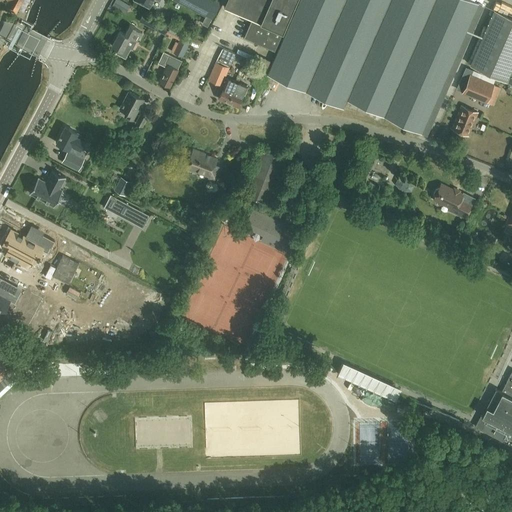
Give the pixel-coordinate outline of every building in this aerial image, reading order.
[(17,13),(23,0),(9,0),(5,7),(17,13)] [(128,13),(132,6),(121,0),(119,0),(116,6),(128,13)] [(212,17),(220,2),(216,0),(179,0),(182,1),(207,14),(212,17)] [(244,37),(275,50),(283,32),(297,0),(227,0),(224,6),(252,18),(244,37)] [(478,3),(471,0),(299,0),(268,74),(344,107),(347,100),(421,132),(478,3)] [(511,16),(494,9),(471,64),(511,82),(511,16)] [(150,27),(164,35),(169,27),(155,19),(150,27)] [(125,45),(130,37),(137,41),(142,32),(135,28),(135,27),(130,24),(125,33),(120,30),(111,45),(120,50),(118,54),(125,58),(131,48),(125,45)] [(182,56),(190,40),(181,36),(173,52),(182,56)] [(223,81),(225,76),(235,53),(223,48),(216,61),(210,76),(223,81)] [(169,85),(180,64),(182,60),(164,51),(158,62),(167,66),(166,67),(165,67),(163,70),(164,71),(159,81),(169,85)] [(268,67),(271,61),(256,54),(253,60),(268,67)] [(246,75),(262,82),(267,69),(252,63),(246,75)] [(494,84),(470,74),(463,92),(486,102),(494,84)] [(218,91),(221,92),(219,98),(228,102),(237,82),(227,77),(224,84),(224,85),(222,84),(220,85),(218,90),(218,91)] [(248,87),(237,82),(228,102),(237,106),(243,93),(245,94),(248,87)] [(133,119),(143,99),(129,91),(120,108),(128,112),(126,116),(133,119)] [(478,112),(461,105),(452,128),(469,135),(478,112)] [(142,126),(148,115),(142,111),(136,123),(142,126)] [(80,148),(84,140),(76,136),(77,132),(64,125),(56,142),(69,148),(71,144),(80,148)] [(270,203),(287,157),(259,147),(242,193),(270,203)] [(216,181),(221,168),(215,165),(217,158),(211,156),(210,157),(205,155),(205,153),(193,148),(187,163),(192,164),(191,168),(191,169),(197,171),(198,171),(210,175),(209,179),(216,181)] [(84,158),(68,150),(62,161),(79,169),(84,158)] [(52,170),(46,181),(39,177),(38,177),(29,193),(30,193),(53,205),(54,206),(63,190),(62,189),(59,188),(65,177),(66,176),(53,169),(52,170)] [(131,182),(122,177),(115,190),(124,195),(131,182)] [(403,187),(409,190),(411,190),(413,189),(414,188),(414,186),(413,184),(412,183),(406,181),(405,181),(403,181),(402,182),(401,183),(401,185),(402,186),(403,187)] [(434,191),(438,204),(444,203),(450,206),(448,209),(464,217),(470,207),(458,201),(462,194),(441,184),(438,190),(434,191)] [(150,215),(110,194),(104,206),(104,207),(105,206),(143,226),(142,227),(143,227),(150,215)] [(264,235),(279,242),(287,224),(253,209),(246,225),(265,234),(264,235)] [(11,227),(4,240),(12,244),(7,253),(27,263),(31,254),(36,257),(43,245),(50,249),(55,239),(33,227),(29,237),(11,227)] [(455,232),(450,229),(446,237),(452,240),(454,239),(456,234),(455,232)] [(57,243),(53,256),(63,260),(64,256),(73,259),(76,251),(57,243)] [(17,260),(7,254),(1,263),(12,269),(17,260)] [(230,325),(255,325),(255,316),(257,316),(271,291),(275,291),(275,281),(282,281),(282,265),(287,265),(291,257),(285,254),(271,254),(264,264),(233,264),(256,277),(252,283),(253,284),(246,295),(227,295),(227,297),(238,304),(238,298),(248,298),(248,300),(243,308),(229,308),(230,306),(224,306),(224,322),(230,322),(230,325)] [(0,304),(5,296),(15,301),(21,290),(0,279),(0,304)] [(66,291),(62,300),(25,283),(11,314),(32,324),(29,330),(67,347),(88,302),(66,291)] [(99,340),(140,338),(139,323),(99,324),(99,340)] [(35,354),(28,360),(33,365),(39,359),(35,354)] [(339,375),(399,400),(405,386),(345,361),(339,375)] [(475,426),(511,445),(511,371),(502,391),(501,391),(496,388),(495,389),(482,415),(481,414),(476,426),(475,426)]
